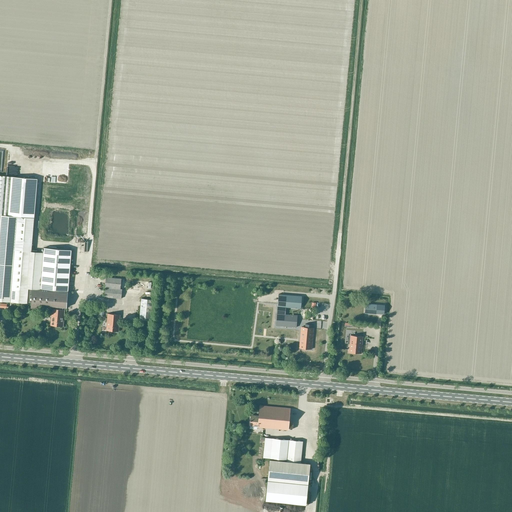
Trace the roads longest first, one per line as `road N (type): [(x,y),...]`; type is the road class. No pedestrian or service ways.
road 1 (secondary): [(511,401),(0,356)]
road 2 (track): [(362,0),(333,299)]
